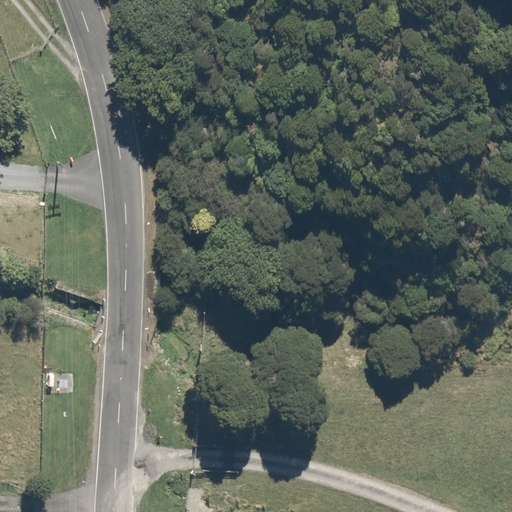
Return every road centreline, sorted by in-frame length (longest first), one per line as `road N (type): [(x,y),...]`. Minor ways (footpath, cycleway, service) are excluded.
road 1 (residential): [(113,511),(125,213),(118,147),(77,0)]
road 2 (track): [(431,511),(375,483),(199,457),(117,454)]
